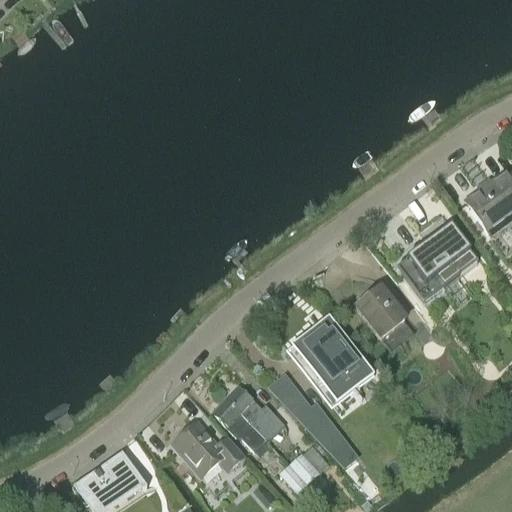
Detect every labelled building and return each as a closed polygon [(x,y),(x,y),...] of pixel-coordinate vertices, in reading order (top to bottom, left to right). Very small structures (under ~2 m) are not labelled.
[(506,177),(464,207),(490,242),(511,226),(511,182),(510,184),(506,177)] [(425,251),(395,273),(422,308),(476,267),(440,220),(416,239),(425,251)] [(403,328),(378,296),(356,314),(380,345),(403,328)] [(318,334),(296,350),(306,363),(300,368),(322,397),(338,384),(346,395),(349,394),(351,392),(370,378),(332,329),(330,330),(323,336),(320,332),(318,334)] [(266,420),(238,391),(224,405),(239,419),(264,445),(266,447),(284,431),(270,416),(266,420)] [(264,445),(239,419),(224,405),(211,418),(236,442),(238,441),(252,456),(264,445)] [(196,429),(172,450),(200,483),(218,468),(226,477),(241,464),(226,446),(217,454),(196,429)] [(301,459),(289,470),(306,490),(318,478),(301,459)] [(81,490),(96,511),(110,511),(142,491),(123,462),(81,490)] [(306,490),(289,470),(279,479),(296,498),(299,502),(307,496),(303,492),(306,490)]
